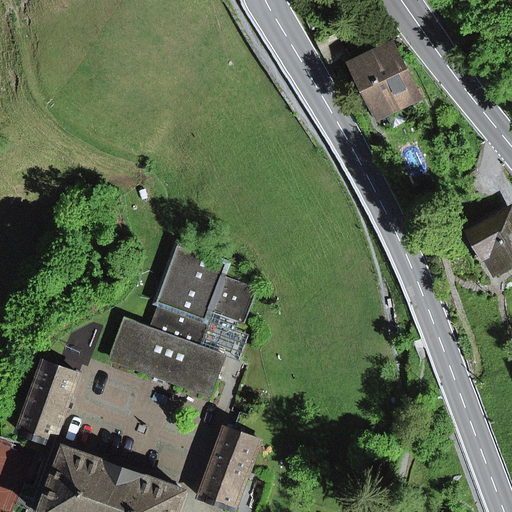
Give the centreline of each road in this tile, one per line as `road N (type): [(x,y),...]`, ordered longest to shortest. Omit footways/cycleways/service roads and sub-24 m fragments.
road 1 (primary): [(263,0),(398,238),(504,511)]
road 2 (primary): [(511,149),(400,0)]
